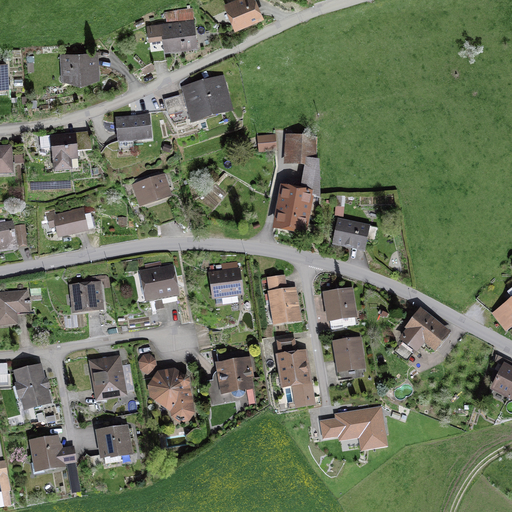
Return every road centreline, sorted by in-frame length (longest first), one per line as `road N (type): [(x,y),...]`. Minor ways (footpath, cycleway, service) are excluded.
road 1 (residential): [(361,0),(291,23),(106,108),(0,134)]
road 2 (tertiary): [(308,259),(177,245),(0,273)]
road 3 (tertiary): [(511,349),(377,280),(308,259)]
road 4 (residential): [(0,356),(192,329)]
road 5 (residential): [(322,395),(308,259)]
